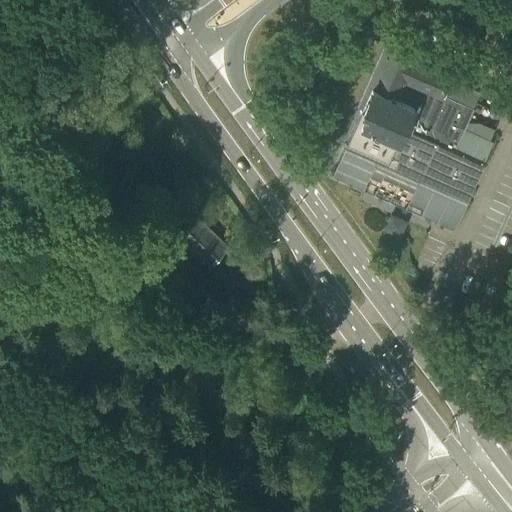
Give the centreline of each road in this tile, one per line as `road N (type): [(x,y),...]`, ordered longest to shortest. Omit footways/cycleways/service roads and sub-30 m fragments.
road 1 (secondary): [(483,443),(198,55)]
road 2 (secondary): [(166,59),(345,319),(444,445)]
road 3 (track): [(0,181),(285,345),(345,319)]
